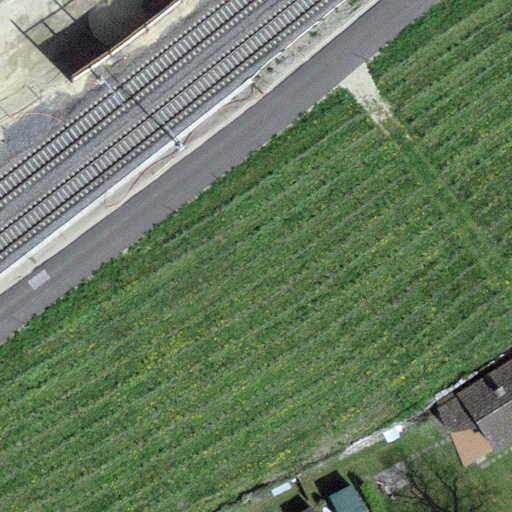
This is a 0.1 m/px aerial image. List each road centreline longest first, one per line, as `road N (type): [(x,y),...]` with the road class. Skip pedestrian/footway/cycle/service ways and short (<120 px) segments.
road 1 (unclassified): [(0,318),(411,0)]
road 2 (tertiary): [(0,78),(110,0)]
